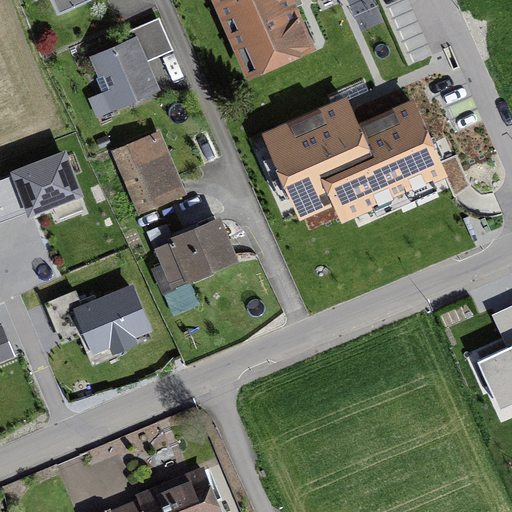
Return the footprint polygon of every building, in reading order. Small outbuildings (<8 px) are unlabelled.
[(220,0),(228,17),(233,15),(240,30),(234,32),(241,46),(246,44),(257,69),(252,71),(252,72),(308,48),(291,9),(294,8),(291,1),(290,0),(220,0)] [(172,49),(159,20),(129,33),(142,62),(172,49)] [(114,105),(152,89),(132,43),(94,59),(101,76),(95,79),(101,93),(108,90),(114,105)] [(310,231),(444,173),(414,102),(357,127),(354,118),(346,102),(268,135),(310,231)] [(190,138),(202,165),(216,159),(204,132),(190,138)] [(139,209),(162,199),(138,143),(115,153),(139,209)] [(30,210),(78,193),(65,156),(0,179),(0,211),(28,202),(30,210)] [(170,284),(231,259),(216,223),(156,249),(170,284)] [(97,352),(149,328),(130,288),(78,312),(97,352)] [(0,335),(0,362),(11,358),(0,335)] [(511,345),(478,361),(497,403),(511,396),(511,345)] [(217,511),(201,472),(138,498),(143,511),(217,511)]
